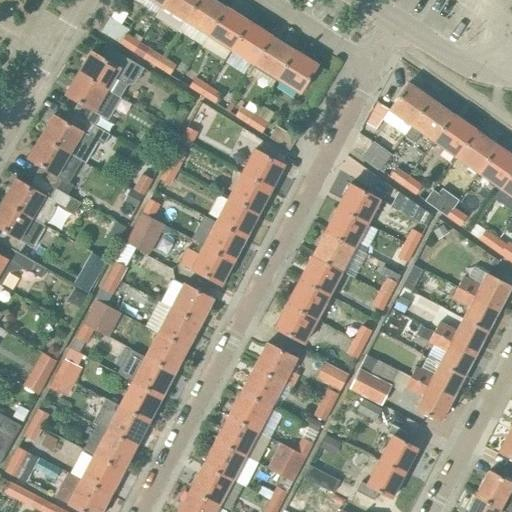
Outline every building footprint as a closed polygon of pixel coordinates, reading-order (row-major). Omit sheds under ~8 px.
[(185,20),(198,0),(166,0),(163,6),(185,20)] [(198,0),(185,20),(208,35),(226,7),(214,0),(198,0)] [(226,7),(208,35),(231,49),(249,21),(226,7)] [(126,34),(129,30),(110,18),(102,31),(134,52),(140,42),(126,34)] [(272,36),(249,21),(231,49),(254,64),(272,36)] [(272,36),(254,64),(278,78),(295,50),(272,36)] [(87,62),(80,74),(122,98),(121,97),(128,84),(133,82),(137,76),(138,77),(143,68),(142,67),(139,65),(135,63),(132,61),(126,58),(110,48),(104,58),(91,50),(85,61),(87,62)] [(143,58),(157,66),(163,57),(149,48),(143,58)] [(295,50),(278,78),(301,93),(318,65),(295,50)] [(163,57),(157,66),(170,74),(176,65),(163,57)] [(122,98),(80,74),(73,85),(71,84),(65,95),(78,102),(72,112),(94,125),(100,115),(108,120),(122,98)] [(190,87),(203,95),(209,86),(196,78),(190,87)] [(412,125),(431,98),(408,82),(389,109),(412,125)] [(209,86),(203,95),(216,103),(222,94),(209,86)] [(431,98),(412,125),(405,135),(415,142),(422,132),(434,141),(453,114),(431,98)] [(249,124),(254,115),(241,107),(235,115),(249,124)] [(110,134),(94,125),(72,112),(67,122),(54,114),(48,125),(49,126),(42,137),(82,160),(86,163),(98,142),(104,145),(110,134)] [(475,130),(453,114),(434,141),(456,157),(475,130)] [(267,124),(254,115),(249,124),(262,132),(267,124)] [(289,150),(297,138),(277,126),(269,137),(289,150)] [(187,127),(180,140),(191,145),(197,132),(187,127)] [(498,146),(475,130),(456,157),(479,172),(498,146)] [(82,160),(42,137),(35,149),(34,148),(27,159),(40,166),(35,176),(68,194),(73,185),(69,182),(82,160)] [(392,154),(390,153),(373,141),(362,157),(381,170),(392,154)] [(511,155),(498,146),(479,172),(501,188),(511,171),(511,155)] [(255,148),(242,173),(271,188),(284,164),(255,148)] [(174,151),(167,165),(177,170),(185,157),(174,151)] [(170,184),(177,170),(167,165),(160,179),(170,184)] [(403,185),(410,176),(397,167),(390,176),(403,185)] [(511,171),(501,188),(511,195),(511,171)] [(271,188),(242,173),(229,197),(259,212),(271,188)] [(141,174),(133,190),(144,196),(153,179),(141,174)] [(68,194),(35,176),(29,186),(16,178),(10,188),(12,189),(5,201),(44,224),(45,221),(48,223),(56,207),(54,206),(56,202),(74,213),(81,203),(67,195),(68,194)] [(422,185),(410,176),(403,185),(416,194),(422,185)] [(351,183),(338,208),(367,223),(380,198),(351,183)] [(424,201),(447,216),(454,207),(458,200),(442,188),(438,193),(432,189),(424,201)] [(432,215),(398,191),(390,206),(427,226),(432,215)] [(259,212),(229,197),(217,221),(246,236),(259,212)] [(149,199),(142,213),(152,219),(160,204),(149,199)] [(46,225),(44,224),(5,201),(0,209),(0,228),(3,230),(0,235),(0,241),(19,253),(25,242),(33,247),(46,225)] [(454,207),(447,216),(459,226),(467,216),(454,207)] [(367,223),(338,208),(325,232),(354,247),(367,223)] [(152,219),(142,213),(141,213),(126,243),(148,254),(161,231),(164,225),(152,219)] [(246,236),(217,221),(204,245),(233,260),(246,236)] [(164,225),(161,231),(169,235),(172,229),(164,225)] [(404,243),(414,248),(422,234),(411,229),(404,243)] [(498,239),(485,230),(479,239),(492,248),(498,239)] [(354,247),(325,232),(312,256),(342,271),(354,247)] [(220,285),(233,260),(204,245),(192,239),(179,263),(220,285)] [(511,244),(508,242),(506,244),(498,239),(492,248),(511,262),(511,244)] [(0,284),(2,285),(10,272),(22,269),(30,274),(30,272),(41,278),(47,268),(19,253),(0,241),(0,284)] [(407,262),(414,248),(404,243),(397,257),(407,262)] [(116,262),(109,275),(120,281),(127,268),(126,267),(129,262),(142,269),(147,258),(127,248),(118,263),(116,262)] [(329,295),(342,271),(312,256),(300,280),(329,295)] [(413,265),(406,278),(416,283),(423,270),(413,265)] [(379,290),(390,296),(400,276),(383,268),(378,279),(384,282),(379,290)] [(82,269),(74,283),(89,291),(97,278),(82,269)] [(458,287),(499,309),(511,285),(487,273),(480,286),(463,277),(458,287)] [(120,281),(109,275),(102,288),(113,294),(120,281)] [(329,295),(300,280),(287,304),(317,319),(329,295)] [(183,282),(170,308),(200,323),(214,298),(183,282)] [(499,309),(458,287),(452,296),(470,306),(463,318),(487,331),(499,309)] [(382,310),(390,296),(379,290),(372,305),(382,310)] [(96,300),(83,324),(102,334),(109,337),(122,313),(96,300)] [(317,319),(287,304),(274,328),(304,344),(317,319)] [(200,323),(170,308),(157,332),(188,348),(200,323)] [(487,331),(463,318),(457,331),(439,322),(434,332),(475,353),(487,331)] [(102,334),(83,324),(76,338),(86,343),(89,338),(97,343),(102,334)] [(421,324),(416,334),(428,340),(433,331),(421,324)] [(354,339),(364,345),(371,331),(361,325),(354,339)] [(188,348),(157,332),(145,356),(175,372),(188,348)] [(464,376),(475,353),(434,332),(429,342),(447,351),(440,363),(464,376)] [(357,359),(364,345),(354,339),(346,353),(357,359)] [(267,342),(254,367),(284,382),(297,357),(267,342)] [(66,396),(85,354),(68,346),(49,388),(66,396)] [(175,372),(145,356),(132,381),(162,397),(175,372)] [(391,379),(395,367),(365,356),(360,368),(391,379)] [(327,388),(320,402),(331,407),(348,375),(324,362),(316,377),(330,384),(328,388),(327,388)] [(464,376),(440,363),(433,376),(416,367),(411,377),(452,398),(464,376)] [(271,407),(284,382),(254,367),(241,391),(271,407)] [(391,385),(360,368),(349,388),(381,404),(391,385)] [(31,372),(23,385),(28,389),(38,395),(46,380),(31,372)] [(452,398),(411,377),(405,387),(423,396),(416,409),(440,422),(452,398)] [(162,397),(132,381),(119,405),(149,421),(162,397)] [(271,407),(241,391),(228,416),(258,431),(271,407)] [(381,409),(362,399),(356,411),(375,421),(381,409)] [(149,421),(119,405),(118,406),(108,400),(95,424),(136,446),(149,421)] [(324,420),(331,407),(320,402),(314,415),(324,420)] [(23,422),(28,411),(19,405),(13,416),(23,422)] [(38,409),(31,422),(42,427),(49,415),(38,409)] [(1,414),(0,415),(0,463),(21,426),(1,414)] [(245,456),(258,431),(228,416),(215,440),(245,456)] [(42,427),(31,422),(24,435),(35,441),(42,427)] [(123,470),(136,446),(95,424),(83,448),(93,454),(123,470)] [(393,436),(380,460),(404,473),(417,448),(405,441),(409,433),(392,424),(387,433),(393,436)] [(511,430),(510,430),(499,452),(511,459),(511,430)] [(313,443),(302,438),(295,451),(306,456),(313,443)] [(258,462),(245,456),(215,440),(203,465),(232,480),(245,487),(258,462)] [(267,468),(292,482),(306,456),(295,451),(280,443),(267,468)] [(16,477),(28,453),(17,447),(5,471),(16,477)] [(80,478),(111,494),(123,470),(93,454),(80,478)] [(404,473),(380,460),(367,485),(361,482),(357,491),(374,500),(379,492),(391,498),(404,473)] [(203,465),(190,489),(219,505),(226,492),(236,497),(242,485),(232,480),(203,465)] [(340,480),(309,465),(303,477),(333,492),(340,480)] [(476,495),(500,508),(511,485),(511,482),(489,470),(476,495)] [(83,511),(101,511),(111,494),(80,478),(67,503),(83,511)] [(17,499),(23,488),(10,481),(4,492),(17,499)] [(270,500),(280,505),(287,492),(277,486),(270,500)] [(36,495),(23,488),(17,499),(30,506),(36,495)] [(215,511),(219,505),(190,489),(177,511),(215,511)] [(498,511),(500,508),(476,495),(467,511),(498,511)] [(276,511),(280,505),(270,500),(263,511),(276,511)]
